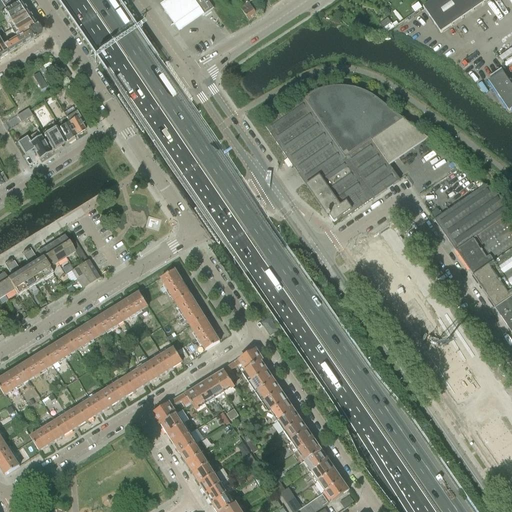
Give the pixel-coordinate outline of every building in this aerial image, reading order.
[(19,1),(18,0),(0,0),(1,0),(2,2),(6,9),(19,1)] [(135,34),(111,0),(61,0),(66,6),(87,37),(103,62),(120,50),(121,50),(122,49),(138,38),(135,34)] [(193,0),(165,0),(159,4),(179,32),(204,16),(193,0)] [(211,10),(211,11),(213,10),(205,0),(191,0),(202,16),(201,16),(202,18),(204,17),(203,16),(211,10)] [(257,15),(249,3),(248,2),(244,5),(240,0),(235,0),(240,8),(249,21),(257,15)] [(440,33),(488,0),(433,0),(423,7),(440,33)] [(6,21),(24,9),(19,1),(6,9),(3,11),(7,17),(4,19),(6,21)] [(418,3),(411,7),(415,13),(422,8),(418,3)] [(14,28),(30,17),(24,9),(6,21),(8,24),(9,24),(12,29),(14,27),(14,28)] [(30,17),(14,28),(17,33),(15,35),(16,37),(35,25),(30,17)] [(387,18),(379,24),(382,29),(390,23),(387,18)] [(35,25),(16,37),(14,39),(19,48),(39,36),(40,32),(35,25)] [(19,48),(14,39),(6,44),(1,36),(0,36),(0,42),(8,54),(19,48)] [(8,54),(0,42),(0,58),(0,59),(8,54)] [(70,77),(63,67),(58,70),(65,80),(70,77)] [(511,109),(511,86),(502,72),(503,72),(501,68),(492,74),(494,78),(488,82),(509,112),(511,109)] [(41,90),(47,88),(40,72),(34,74),(41,90)] [(314,92),(304,98),(343,154),(369,136),(398,116),(371,95),(363,91),(355,88),(345,86),(335,86),(318,90),(314,92)] [(343,154),(304,98),(265,126),(328,217),(330,216),(334,222),(341,217),(343,220),(400,180),(390,166),(369,136),(343,154)] [(27,109),(17,116),(21,122),(31,116),(27,109)] [(76,111),(65,118),(64,119),(67,123),(76,135),(84,130),(81,124),(83,123),(76,111)] [(58,128),(67,142),(76,135),(67,123),(58,128)] [(40,132),(53,151),(65,143),(52,124),(40,132)] [(32,142),(30,144),(33,149),(39,160),(50,153),(49,152),(40,138),(36,140),(33,136),(28,139),(30,142),(31,141),(32,142)] [(26,137),(17,143),(24,155),(33,149),(30,144),(29,143),(26,137)] [(455,251),(511,212),(511,206),(485,185),(434,220),(455,251)] [(511,212),(455,251),(456,253),(468,271),(469,272),(472,277),(473,277),(511,249),(511,212)] [(64,235),(55,241),(65,258),(74,252),(68,242),(64,235)] [(73,239),(68,242),(74,252),(82,264),(87,261),(73,239)] [(55,241),(46,246),(57,263),(65,258),(55,241)] [(37,252),(41,258),(42,258),(48,268),(57,263),(46,246),(37,252)] [(52,274),(48,268),(42,258),(41,258),(37,261),(29,248),(25,251),(43,280),(52,274)] [(363,258),(452,407),(469,397),(380,248),(363,258)] [(511,298),(511,249),(473,277),(495,310),(511,298)] [(43,280),(25,251),(21,254),(28,266),(24,269),(34,285),(43,280)] [(34,285),(24,269),(20,271),(12,259),(8,262),(26,291),(34,285)] [(87,261),(82,264),(71,271),(76,280),(93,270),(88,260),(87,261)] [(26,291),(8,262),(4,264),(11,277),(7,279),(6,280),(13,290),(17,296),(26,291)] [(93,270),(76,280),(82,289),(99,279),(93,270)] [(175,270),(160,279),(175,303),(190,294),(175,270)] [(3,273),(0,275),(0,288),(4,296),(13,290),(6,280),(7,279),(3,273)] [(139,293),(115,308),(123,322),(148,307),(139,293)] [(204,318),(190,294),(175,303),(190,327),(204,318)] [(511,298),(495,310),(511,334),(511,298)] [(115,308),(91,322),(99,337),(123,322),(115,308)] [(17,314),(11,317),(14,322),(20,318),(17,314)] [(204,318),(190,327),(205,351),(219,342),(204,318)] [(263,324),(270,335),(276,331),(269,320),(263,324)] [(91,322),(67,337),(76,352),(99,337),(91,322)] [(67,337),(43,352),(52,366),(76,352),(67,337)] [(173,348),(149,363),(158,378),(182,363),(173,348)] [(182,349),(177,352),(183,361),(188,358),(182,349)] [(262,361),(256,353),(255,351),(229,367),(232,372),(238,368),(243,374),(247,371),(262,361)] [(43,352),(19,367),(28,381),(52,366),(43,352)] [(249,384),(267,372),(265,368),(265,367),(262,361),(247,371),(243,374),(249,384)] [(149,363),(125,378),(134,393),(158,378),(149,363)] [(0,389),(4,396),(16,389),(28,381),(19,367),(0,378),(0,389)] [(236,379),(232,372),(229,367),(224,370),(227,375),(226,376),(231,383),(236,379)] [(231,383),(226,376),(227,375),(224,370),(218,374),(218,375),(214,377),(225,394),(234,389),(231,383)] [(267,372),(249,384),(256,394),(274,382),(271,378),(272,376),(269,372),(267,372)] [(209,379),(204,382),(215,400),(225,394),(214,377),(210,380),(209,379)] [(125,378),(101,393),(110,407),(134,393),(125,378)] [(199,387),(195,389),(206,406),(215,400),(204,382),(199,385),(199,387)] [(274,382),(256,394),(263,404),(281,392),(278,388),(279,386),(276,382),(274,382)] [(190,391),(184,395),(188,400),(189,399),(192,405),(196,412),(206,406),(195,389),(192,391),(190,391)] [(281,392),(263,404),(269,414),(270,413),(287,402),(285,398),(285,396),(282,392),(281,392)] [(101,393),(78,407),(87,422),(110,407),(101,393)] [(184,395),(155,412),(153,414),(160,425),(161,424),(176,415),(172,408),(182,401),(187,408),(192,405),(189,399),(188,400),(184,395)] [(287,402),(270,413),(277,423),(294,411),(291,407),(292,406),(289,402),(287,402)] [(78,407),(53,423),(62,437),(87,422),(78,407)] [(294,411),(277,423),(284,433),(301,422),(298,417),(299,416),(296,412),(294,412),(294,411)] [(178,414),(176,415),(161,424),(164,428),(163,429),(166,434),(167,434),(168,434),(184,424),(178,414)] [(229,423),(223,414),(219,416),(226,426),(229,423)] [(511,444),(497,419),(480,429),(511,482),(511,444)] [(291,443),(307,431),(305,427),(305,426),(302,421),(301,422),(284,433),(291,443)] [(30,437),(39,452),(62,437),(53,423),(30,437)] [(184,424),(168,434),(170,438),(169,439),(173,444),(174,444),(174,445),(191,434),(184,424)] [(307,431),(291,443),(298,452),(314,441),(312,437),(312,436),(309,431),(308,431),(307,431)] [(191,434),(174,445),(176,448),(176,449),(179,454),(180,454),(197,444),(191,434)] [(258,451),(251,440),(246,444),(253,454),(258,451)] [(314,441),(298,452),(304,462),(321,451),(318,447),(319,446),(316,441),(314,441)] [(19,467),(4,443),(0,445),(0,468),(5,476),(19,467)] [(197,444),(180,454),(183,458),(182,459),(185,464),(186,464),(187,465),(203,454),(197,444)] [(240,449),(244,456),(249,453),(245,446),(240,449)] [(321,451),(304,462),(312,473),(328,461),(321,451)] [(203,454),(187,465),(189,468),(189,469),(191,474),(193,474),(194,475),(210,464),(203,454)] [(256,463),(250,455),(245,458),(248,462),(245,464),(247,469),(256,463)] [(328,461),(312,473),(318,483),(335,471),(328,461)] [(210,464),(194,475),(196,478),(195,479),(198,484),(199,484),(200,485),(216,474),(210,464)] [(217,475),(225,480),(229,474),(221,469),(217,475)] [(335,471),(318,483),(325,492),(341,481),(335,471)] [(216,474),(200,485),(202,488),(201,489),(204,494),(206,494),(206,495),(223,484),(216,474)] [(285,490),(279,480),(274,483),(280,493),(285,490)] [(341,481),(325,492),(332,502),(348,491),(341,481)] [(223,484),(206,495),(209,498),(208,500),(211,504),(212,504),(213,505),(230,494),(223,484)] [(285,490),(280,493),(279,494),(286,505),(292,501),(285,490)] [(230,494),(213,505),(215,508),(214,509),(215,511),(223,511),(236,504),(230,494)] [(295,499),(292,501),(286,505),(291,511),(295,511),(297,511),(301,508),(300,506),(295,499)]
